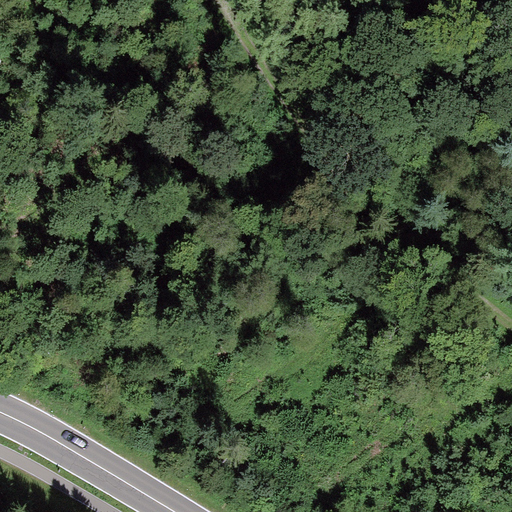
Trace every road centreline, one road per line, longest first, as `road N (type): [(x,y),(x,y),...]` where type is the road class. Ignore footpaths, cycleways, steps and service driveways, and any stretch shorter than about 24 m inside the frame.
road 1 (track): [(201,0),(351,176),(511,307)]
road 2 (primary): [(0,412),(174,511)]
